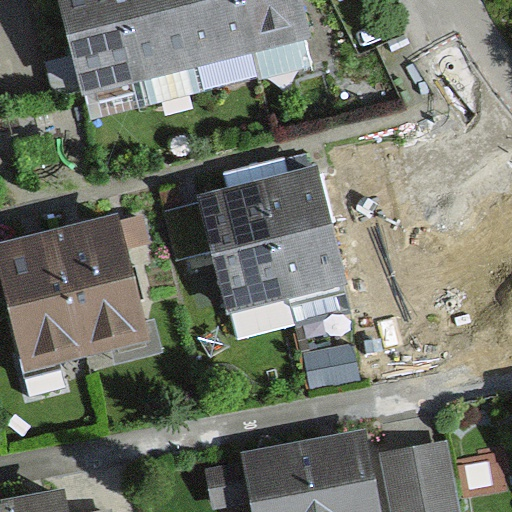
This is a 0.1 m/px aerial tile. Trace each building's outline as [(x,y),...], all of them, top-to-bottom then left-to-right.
[(121,0),(65,0),(89,96),(142,83),(121,0)] [(177,0),(121,0),(142,83),(195,70),(177,0)] [(234,0),(177,0),(195,70),(248,57),(234,0)] [(290,0),(234,0),(248,57),(302,44),(290,0)] [(441,201),(452,238),(488,226),(452,110),(397,127),(422,206),(441,201)] [(312,188),(261,201),(286,300),(337,287),(312,188)] [(261,201),(210,214),(235,313),(286,300),(261,201)] [(111,230),(57,243),(87,360),(141,346),(111,230)] [(57,243),(3,257),(32,374),(87,360),(57,243)] [(366,442),(227,465),(234,511),(442,511),(433,454),(370,465),(366,442)]
